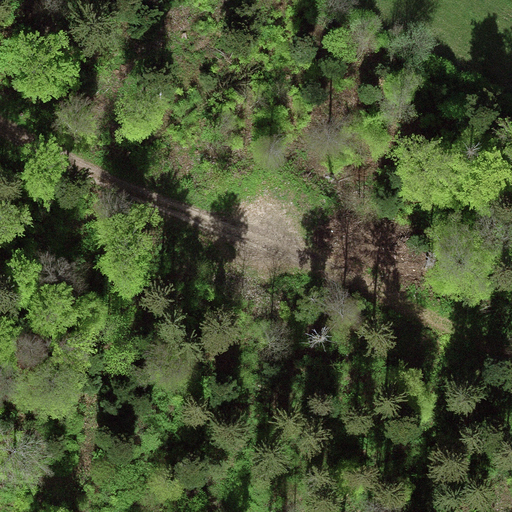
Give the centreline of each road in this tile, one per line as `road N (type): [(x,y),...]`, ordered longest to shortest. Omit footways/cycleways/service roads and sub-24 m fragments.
road 1 (track): [(0,120),(69,163),(213,222),(265,234)]
road 2 (track): [(511,358),(265,234)]
